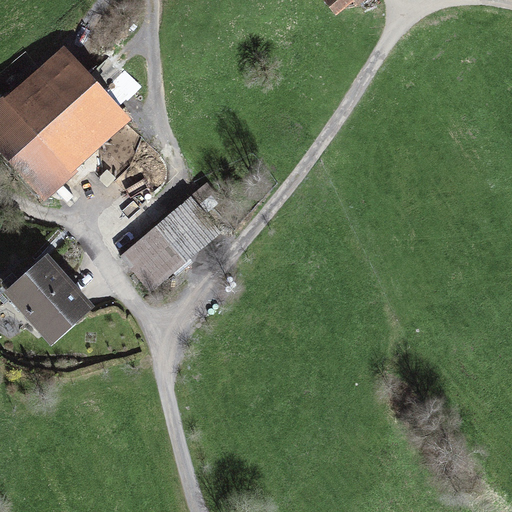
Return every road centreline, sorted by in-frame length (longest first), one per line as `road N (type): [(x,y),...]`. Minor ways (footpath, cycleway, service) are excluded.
road 1 (track): [(152,326),(235,258),(340,126),(394,24),(461,0)]
road 2 (track): [(193,511),(152,326),(94,245)]
road 3 (track): [(94,245),(115,165),(158,108),(153,0)]
